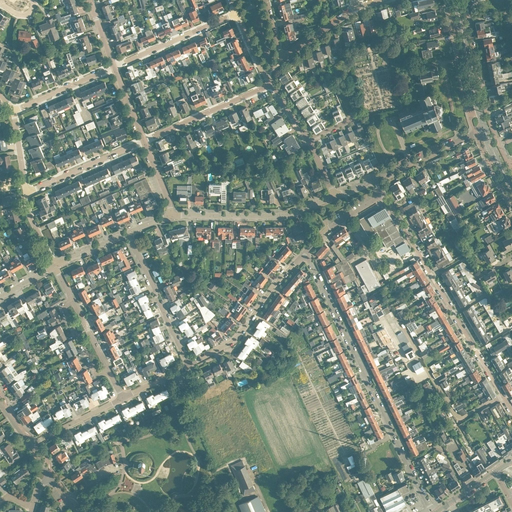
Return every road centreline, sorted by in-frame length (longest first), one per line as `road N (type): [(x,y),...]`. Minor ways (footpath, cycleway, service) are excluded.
road 1 (residential): [(433,511),(305,252)]
road 2 (residential): [(382,194),(511,411)]
road 3 (residential): [(508,164),(486,113),(463,0)]
road 4 (unclassified): [(171,215),(286,214),(334,196)]
road 5 (residential): [(188,364),(235,339),(305,252)]
road 6 (residential): [(188,364),(127,232)]
road 7 (residential): [(143,140),(271,84)]
road 8 (residential): [(113,66),(236,13)]
road 9 (residential): [(25,192),(143,140)]
road 10 (unclassified): [(372,178),(484,129)]
road 11 (residential): [(448,0),(467,106),(478,112)]
